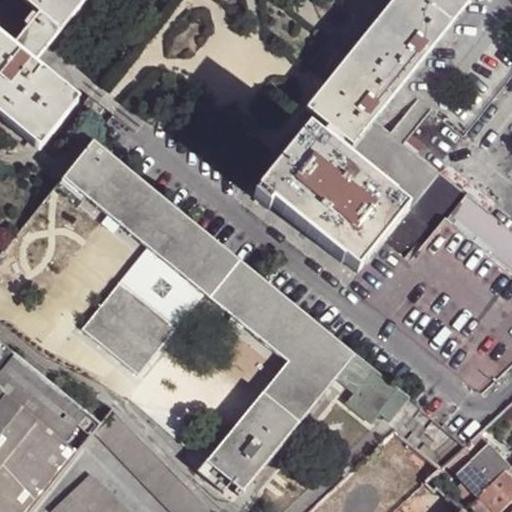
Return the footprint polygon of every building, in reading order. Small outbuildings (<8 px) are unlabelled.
[(0,40),(0,117),(41,151),(78,105),(33,68),(87,0),(396,0),(308,110),(329,127),(319,139),(310,132),(255,200),(271,213),(273,210),(358,276),(348,288),(483,396),(511,369),(511,232),(376,122),(474,0),(19,0),(39,17),(12,50),(0,40)] [(91,97),(78,113),(93,126),(106,109),(91,97)] [(125,289),(120,285),(81,332),(139,377),(177,331),(172,327),(200,293),(287,365),(204,465),(196,474),(223,495),(232,485),(237,490),(234,494),(238,497),(241,493),(243,495),(337,380),(384,418),(391,424),(411,401),(93,142),(62,180),(153,255),(125,289)] [(0,511),(31,511),(75,457),(0,396),(0,511)] [(100,426),(95,432),(169,511),(209,511),(111,412),(100,426)] [(393,431),(307,511),(463,511),(439,486),(435,489),(429,482),(441,471),(393,431)] [(441,471),(472,506),(509,470),(510,469),(480,434),(466,447),(441,471)] [(472,506),(477,511),(501,511),(511,502),(511,473),(509,470),(472,506)] [(52,511),(124,511),(91,476),(52,511)]
